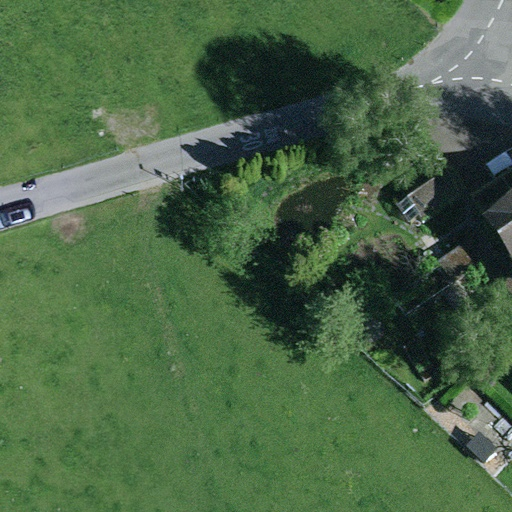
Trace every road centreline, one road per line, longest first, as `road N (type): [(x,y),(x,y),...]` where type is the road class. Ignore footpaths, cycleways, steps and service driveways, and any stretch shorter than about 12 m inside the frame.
road 1 (residential): [(510,54),(176,156)]
road 2 (unclassified): [(176,156),(0,209)]
